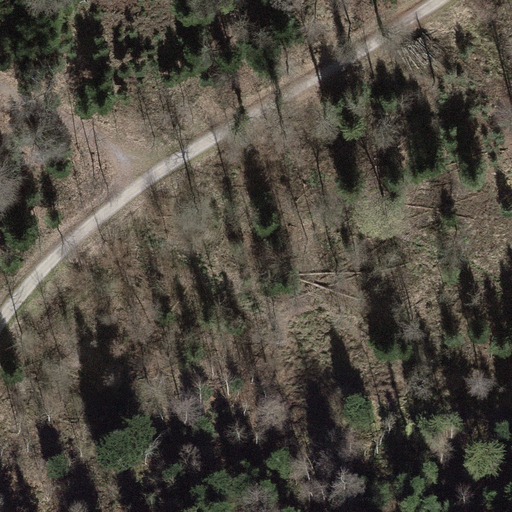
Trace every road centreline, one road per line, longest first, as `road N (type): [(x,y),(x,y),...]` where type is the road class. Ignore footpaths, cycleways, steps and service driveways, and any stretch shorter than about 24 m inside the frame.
road 1 (track): [(0,319),(19,290),(131,191),(439,0)]
road 2 (track): [(0,89),(119,153),(131,191)]
